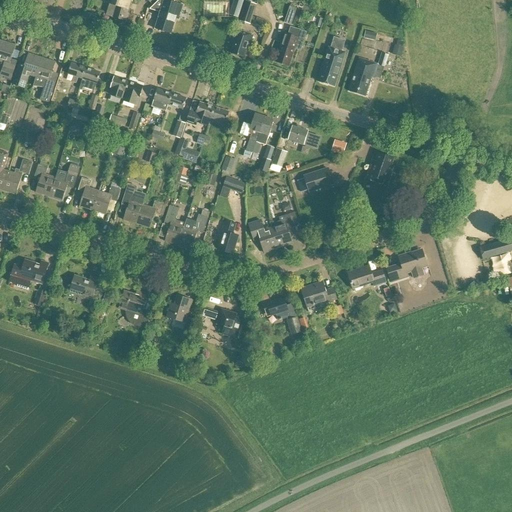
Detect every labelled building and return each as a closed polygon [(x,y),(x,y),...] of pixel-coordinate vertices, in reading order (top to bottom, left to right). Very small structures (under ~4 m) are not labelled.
[(109,6),(108,10),(106,17),(127,23),(129,15),(127,14),(131,0),(103,0),(102,4),(109,6)] [(160,13),(156,29),(164,31),(171,34),(176,19),(179,19),(183,4),(175,3),(175,0),(158,0),(150,9),(160,13)] [(246,0),(246,2),(240,21),(250,24),(256,5),(257,0),(246,0)] [(297,9),(290,7),(285,22),(292,25),(297,9)] [(282,45),(276,63),(289,67),(295,49),(301,51),(307,32),(291,27),(288,34),(287,33),(283,46),(282,45)] [(250,43),(252,36),(236,31),(231,47),(233,48),(231,53),(243,57),(247,43),(250,43)] [(366,32),(364,38),(375,41),(377,35),(366,32)] [(14,45),(2,41),(0,46),(0,61),(4,63),(0,74),(0,77),(10,81),(16,62),(10,60),(14,45)] [(329,48),(318,81),(334,87),(346,53),(342,52),(344,45),(333,42),(333,41),(331,48),(329,48)] [(396,46),(393,55),(400,58),(403,48),(402,48),(404,42),(398,41),(397,46),(396,46)] [(381,53),(378,65),(384,67),(388,55),(381,53)] [(18,64),(12,84),(24,88),(26,81),(25,80),(27,75),(36,78),(37,78),(37,77),(42,59),(28,54),(24,66),(18,64)] [(36,78),(33,86),(42,88),(44,88),(40,101),(48,103),(52,91),(56,78),(50,76),(54,62),(42,59),(37,77),(37,78),(36,78)] [(359,60),(349,92),(365,97),(376,66),(359,60)] [(76,83),(78,77),(83,78),(86,68),(72,63),(68,73),(74,76),(72,82),(76,83)] [(83,78),(79,89),(82,90),(83,87),(94,91),(100,72),(86,68),(83,78)] [(123,99),(129,82),(114,77),(110,88),(112,89),(110,95),(123,99)] [(123,99),(122,101),(136,106),(143,86),(129,82),(123,99)] [(3,85),(1,92),(4,92),(8,94),(10,87),(3,85)] [(151,108),(165,113),(168,105),(171,94),(157,89),(153,100),(151,108)] [(171,94),(168,105),(182,109),(186,98),(171,94)] [(93,95),(89,108),(94,110),(98,97),(93,95)] [(75,101),(73,107),(79,110),(81,103),(75,101)] [(197,127),(198,123),(208,126),(211,119),(215,108),(200,103),(197,113),(190,111),(186,123),(197,127)] [(94,119),(100,121),(105,107),(98,105),(94,119)] [(215,108),(211,119),(225,123),(229,113),(215,108)] [(134,112),(129,128),(135,130),(140,114),(134,112)] [(253,119),(247,117),(246,123),(251,125),(248,134),(251,134),(249,140),(251,141),(248,152),(252,153),(253,153),(264,117),(254,114),(253,119)] [(6,125),(9,117),(3,115),(0,123),(6,125)] [(115,124),(117,117),(111,115),(109,123),(114,125),(115,123),(115,124)] [(117,117),(115,124),(125,127),(127,120),(117,117)] [(261,144),(266,146),(271,131),(275,132),(277,126),(273,125),(274,120),(264,117),(253,153),(258,155),(261,144)] [(185,123),(177,121),(172,136),(180,139),(185,123)] [(86,125),(83,136),(91,138),(94,127),(86,125)] [(303,145),(312,148),(315,136),(307,133),(308,131),(292,126),(288,140),(303,145)] [(203,143),(206,136),(199,134),(196,144),(200,145),(199,148),(201,149),(203,143)] [(184,157),(189,142),(180,138),(175,154),(184,157)] [(335,140),(332,152),(343,155),(346,144),(335,140)] [(126,146),(117,143),(114,153),(123,156),(126,146)] [(277,149),(272,164),(273,165),(278,167),(282,168),(287,153),(277,149)] [(9,153),(0,150),(0,188),(4,190),(10,170),(4,169),(9,153)] [(157,154),(148,151),(145,161),(154,164),(157,154)] [(391,165),(393,158),(376,153),(374,160),(372,159),(366,179),(387,186),(391,172),(390,172),(392,166),(391,165)] [(227,157),(222,170),(231,173),(235,160),(227,157)] [(270,160),(263,158),(258,174),(265,176),(270,160)] [(24,159),(20,170),(16,169),(15,172),(10,170),(4,190),(16,194),(23,173),(29,175),(33,162),(24,159)] [(287,167),(288,171),(306,165),(305,161),(287,167)] [(50,197),(56,177),(47,174),(49,167),(39,164),(35,177),(41,178),(36,192),(50,197)] [(80,168),(71,165),(66,180),(56,177),(50,197),(62,201),(67,187),(73,189),(80,168)] [(179,167),(177,175),(185,177),(187,170),(179,167)] [(398,168),(396,174),(403,176),(404,169),(398,168)] [(332,184),(327,169),(303,176),(308,192),(332,184)] [(208,172),(205,183),(213,185),(216,175),(208,172)] [(242,194),(246,184),(226,177),(219,196),(228,199),(231,190),(242,194)] [(93,210),(99,191),(89,188),(92,180),(82,178),(78,190),(84,192),(80,206),(93,210)] [(129,184),(127,191),(123,204),(127,206),(123,220),(137,224),(143,205),(143,204),(146,194),(137,191),(137,186),(129,184)] [(109,194),(99,191),(93,210),(107,214),(111,200),(116,202),(120,189),(111,187),(109,194)] [(143,205),(137,224),(150,228),(154,214),(160,216),(164,203),(155,201),(153,208),(143,205)] [(164,224),(171,226),(166,241),(179,245),(184,227),(185,223),(176,221),(180,208),(170,205),(164,224)] [(286,230),(299,226),(295,213),(279,219),(281,225),(270,228),(277,248),(285,246),(285,247),(291,245),(286,230)] [(232,254),(239,236),(233,234),(236,224),(225,221),(221,233),(224,233),(218,250),(232,254)] [(262,231),(259,221),(248,224),(254,241),(259,239),(264,254),(272,252),(271,250),(277,248),(270,228),(262,231)] [(184,227),(179,245),(192,249),(197,234),(203,236),(205,230),(195,226),(185,223),(184,227)] [(483,260),(511,251),(511,237),(511,238),(479,247),(483,260)] [(401,263),(387,268),(392,283),(408,277),(407,274),(412,273),(414,279),(424,275),(422,269),(428,267),(422,250),(408,255),(407,253),(399,256),(401,263)] [(29,288),(31,280),(43,284),(49,263),(42,261),(41,264),(25,259),(23,266),(14,264),(9,281),(17,284),(17,286),(28,289),(29,287),(29,288)] [(373,286),(386,281),(382,270),(372,273),(369,266),(348,273),(353,288),(372,282),(373,286)] [(105,285),(97,282),(98,278),(91,276),(90,279),(75,274),(69,292),(91,299),(88,306),(97,309),(105,285)] [(321,305),(337,299),(333,288),(326,290),(322,281),(314,284),(315,286),(301,291),(306,306),(319,301),(321,305)] [(47,292),(39,290),(35,304),(43,306),(47,292)] [(114,293),(106,290),(102,303),(110,306),(114,293)] [(151,312),(144,309),(149,294),(140,292),(139,295),(124,290),(118,308),(126,311),(126,314),(127,320),(130,323),(132,325),(136,326),(146,329),(151,312)] [(171,303),(166,317),(174,320),(180,322),(185,323),(184,327),(190,329),(193,319),(187,317),(193,300),(177,295),(174,305),(171,303)] [(278,319),(287,317),(288,320),(287,321),(291,335),(302,332),(297,317),(296,317),(292,304),(287,306),(284,297),(272,301),(271,299),(262,302),(264,308),(267,316),(272,315),(277,313),(278,319)] [(202,316),(216,321),(219,313),(205,308),(202,316)] [(238,340),(243,323),(237,322),(235,318),(237,314),(221,309),(216,325),(222,327),(223,329),(222,335),(238,340)] [(248,354),(237,354),(237,365),(248,365),(248,354)]
